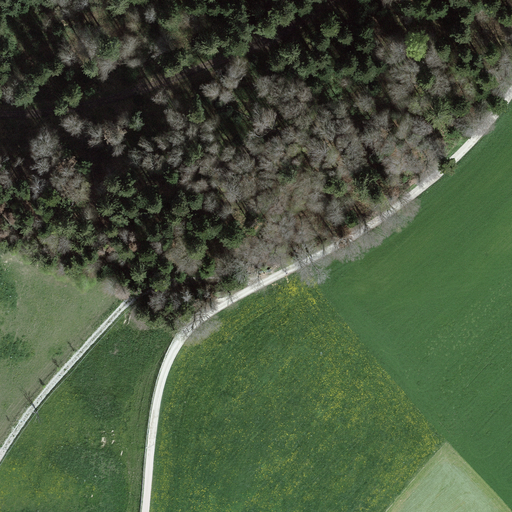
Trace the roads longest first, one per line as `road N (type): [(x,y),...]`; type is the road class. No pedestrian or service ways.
road 1 (track): [(511,91),(418,191),(346,239),(221,302),(181,335),(156,403),(145,511)]
road 2 (track): [(332,0),(150,87),(93,105),(0,111)]
road 3 (track): [(0,455),(62,372),(137,296),(184,279),(252,285)]
